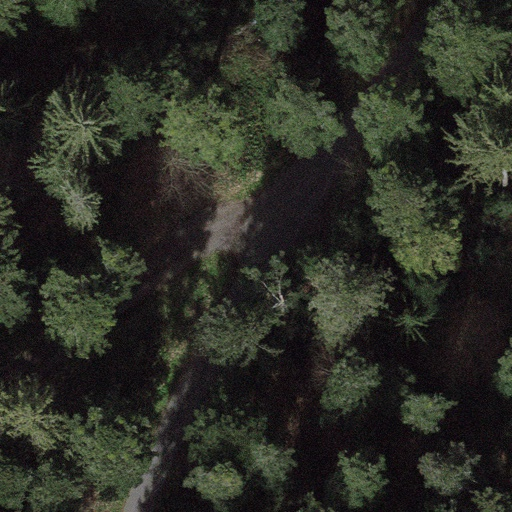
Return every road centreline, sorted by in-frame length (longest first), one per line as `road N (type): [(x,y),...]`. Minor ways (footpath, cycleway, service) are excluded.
road 1 (unclassified): [(135,511),(190,373),(332,148),(446,0)]
road 2 (track): [(0,385),(332,148)]
